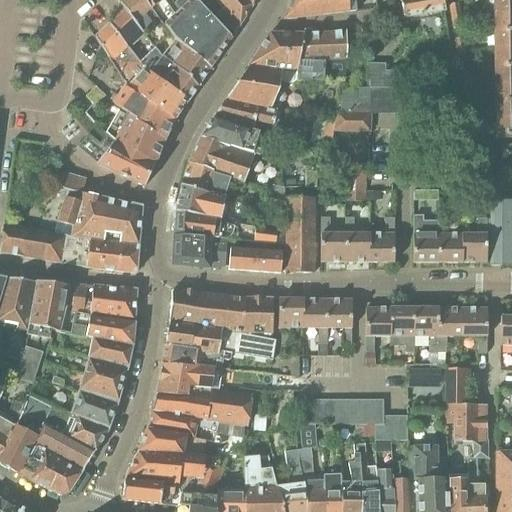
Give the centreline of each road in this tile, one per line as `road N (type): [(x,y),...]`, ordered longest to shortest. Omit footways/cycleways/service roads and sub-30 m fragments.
road 1 (residential): [(156,282),(494,286)]
road 2 (residential): [(272,0),(173,157),(159,203),(156,282)]
road 3 (residential): [(156,282),(140,402),(104,490),(75,511)]
road 4 (residential): [(493,511),(494,286)]
road 5 (unknown): [(416,285),(411,122)]
road 6 (residential): [(0,263),(156,282)]
